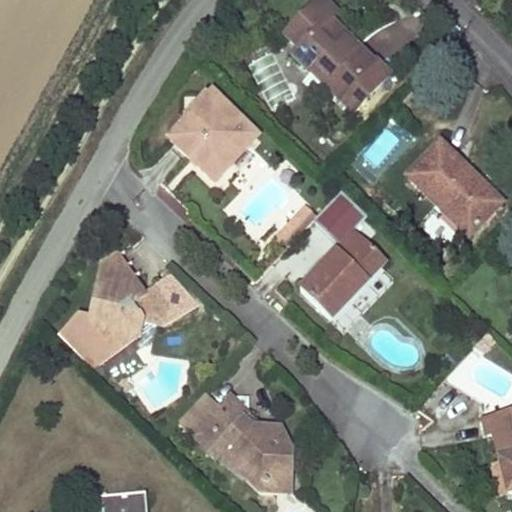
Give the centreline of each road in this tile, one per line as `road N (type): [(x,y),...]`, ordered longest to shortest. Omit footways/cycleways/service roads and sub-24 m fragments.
road 1 (residential): [(100,166),(455,511)]
road 2 (residential): [(100,166),(0,354)]
road 3 (residential): [(206,0),(100,166)]
